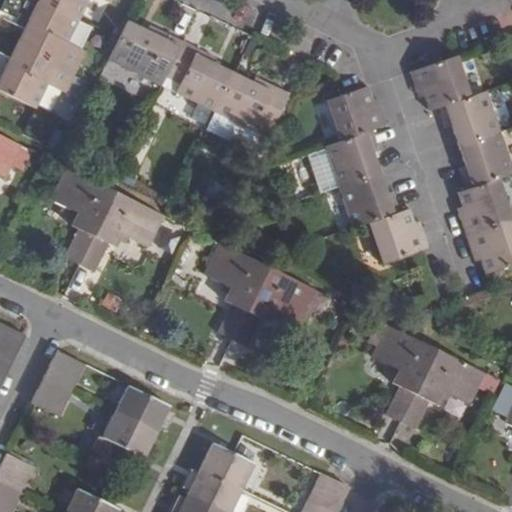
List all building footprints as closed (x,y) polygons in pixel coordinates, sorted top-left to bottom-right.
[(0,62),(0,97),(36,115),(38,111),(48,90),(61,96),(65,98),(86,57),(69,49),(92,0),(93,0),(110,7),(112,0),(4,0),(0,9),(0,15),(24,27),(5,65),(0,62)] [(126,24),(105,66),(145,85),(151,74),(163,79),(181,42),(148,26),(145,33),(126,24)] [(216,59),(181,42),(163,79),(178,87),(172,99),(211,117),(232,75),(212,66),(216,59)] [(471,99),(458,59),(415,73),(422,93),(429,114),(437,111),(471,99)] [(422,93),(415,73),(409,75),(416,96),(422,93)] [(232,75),(211,117),(252,137),(257,127),(269,133),(287,96),(288,94),(253,78),(250,84),(232,75)] [(338,144),(370,133),(384,128),(378,108),(372,109),(365,88),(338,98),(324,102),(338,144)] [(51,117),(61,96),(48,90),(38,111),(51,117)] [(486,94),(471,99),(437,111),(445,132),(452,131),(458,149),(500,134),(486,94)] [(322,149),(336,190),(379,175),(371,154),(377,153),(370,133),(338,144),(322,149)] [(511,168),(500,134),(458,149),(465,170),(459,173),(466,193),(499,181),(511,176),(511,168)] [(0,138),(0,178),(5,180),(11,167),(27,174),(27,173),(36,156),(20,148),(0,138)] [(42,159),(36,156),(27,173),(34,176),(42,159)] [(65,261),(78,269),(114,195),(66,171),(51,203),(78,216),(71,229),(78,232),(65,261)] [(336,190),(348,230),(365,225),(398,214),(391,194),(386,196),(379,175),(336,190)] [(465,238),(511,221),(511,218),(499,181),(466,193),(458,196),(465,216),(458,219),(465,238)] [(114,195),(78,269),(94,275),(107,247),(115,251),(121,238),(148,251),(163,219),(114,195)] [(379,267),(417,254),(427,250),(420,230),(414,232),(407,211),(398,214),(365,225),(379,267)] [(479,258),(485,276),(511,266),(511,221),(465,238),(472,260),(479,258)] [(217,336),(231,342),(266,269),(218,246),(203,278),(230,290),(224,304),(231,308),(217,336)] [(266,269),(231,342),(246,350),(260,322),(268,326),(274,312),(300,325),(306,312),(315,294),(266,269)] [(315,294),(306,312),(312,316),(315,310),(320,312),(326,299),(315,294)] [(24,337),(21,336),(0,324),(0,357),(11,363),(24,337)] [(386,418),(400,425),(435,352),(406,338),(387,328),(379,325),(369,344),(377,348),(372,359),(399,373),(392,386),(399,390),(386,418)] [(84,366),(59,354),(55,352),(43,378),(71,393),(84,366)] [(435,352),(400,425),(415,433),(429,404),(436,408),(443,395),(469,407),(484,376),(435,352)] [(0,384),(11,363),(0,357),(0,384)] [(71,393),(43,378),(30,405),(58,419),(71,393)] [(168,407),(128,388),(115,414),(155,434),(157,430),(166,412),(168,407)] [(166,412),(157,430),(163,433),(172,415),(166,412)] [(155,434),(115,414),(102,440),(121,449),(129,453),(126,460),(134,463),(137,457),(143,460),(155,434)] [(95,454),(114,463),(121,449),(102,440),(95,454)] [(253,466),(232,455),(224,451),(227,445),(219,441),(217,447),(212,445),(199,471),(241,492),(253,466)] [(33,471),(4,457),(0,465),(0,486),(20,496),(33,471)] [(216,511),(230,511),(241,492),(199,471),(197,475),(188,493),(187,498),(216,511)] [(188,493),(197,475),(190,472),(182,490),(188,493)] [(327,487),(330,481),(320,477),(317,483),(327,487)] [(347,489),(343,487),(330,481),(327,487),(321,499),(338,508),(347,489)] [(336,511),(338,508),(321,499),(327,487),(317,483),(304,511),(336,511)] [(12,511),(20,496),(0,486),(0,511),(12,511)] [(104,506),(96,502),(76,492),(66,511),(117,511),(118,511),(112,509),(115,503),(107,500),(104,506)] [(178,511),(185,501),(178,498),(170,511),(178,511)] [(216,511),(187,498),(185,501),(178,511),(216,511)]
